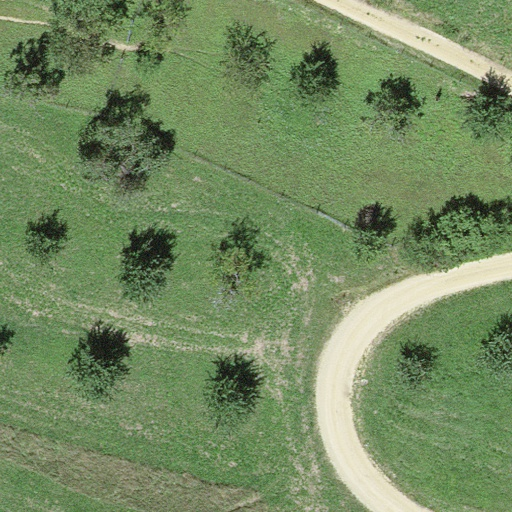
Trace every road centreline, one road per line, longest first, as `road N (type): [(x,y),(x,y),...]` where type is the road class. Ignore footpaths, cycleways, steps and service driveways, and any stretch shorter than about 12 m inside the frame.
road 1 (track): [(511,261),(397,289),(332,351),(327,400),(334,439),(394,511)]
road 2 (track): [(330,0),(511,82)]
